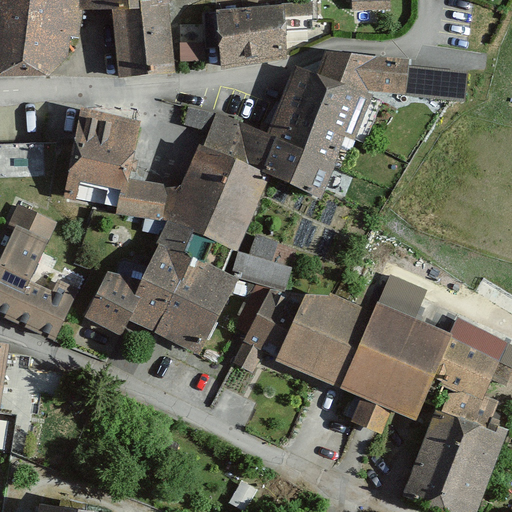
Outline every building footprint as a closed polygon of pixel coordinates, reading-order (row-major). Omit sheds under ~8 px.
[(0,0),(0,77),(46,75),(67,55),(67,39),(77,40),(80,12),(109,10),(119,80),(171,74),(166,7),(166,0),(0,0)] [(385,0),(350,0),(351,14),(386,13),(385,0)] [(279,8),(214,13),(219,71),(270,65),(282,55),(279,8)] [(182,41),(183,57),(205,56),(204,40),(182,41)] [(405,63),(323,55),(314,76),(291,70),(268,128),(260,125),(256,133),(214,116),(202,148),(266,177),(319,201),(343,140),(364,149),(382,105),(368,98),(369,94),(402,98),(405,63)] [(122,182),(134,122),(78,111),(60,198),(75,202),(79,183),(120,191),(122,182)] [(266,177),(202,148),(195,146),(177,189),(161,191),(158,222),(165,222),(155,244),(198,262),(209,241),(233,253),(266,177)] [(162,188),(122,182),(120,191),(114,217),(158,222),(161,191),(162,188)] [(53,226),(17,209),(9,225),(14,227),(45,242),(53,226)] [(45,242),(14,227),(0,255),(0,317),(51,342),(75,293),(55,283),(50,293),(26,282),(45,242)] [(293,254),(255,239),(248,259),(237,256),(231,276),(281,292),(293,254)] [(231,279),(198,262),(155,244),(134,285),(104,272),(82,318),(117,337),(124,323),(195,358),(231,279)] [(417,313),(427,287),(389,272),(379,298),(417,313)] [(297,306),(266,292),(231,366),(251,375),(261,354),(272,359),(297,306)] [(297,306),(272,359),(270,363),(359,399),(349,423),(377,435),(387,411),(410,421),(428,380),(448,336),(373,303),(369,313),(328,297),(301,296),(297,306)] [(505,346),(455,323),(448,336),(428,380),(462,395),(479,403),(481,399),(505,346)] [(445,398),(438,414),(484,430),(493,404),(481,399),(479,403),(462,395),(445,398)] [(434,511),(471,511),(499,436),(484,430),(438,414),(432,411),(400,500),(434,511)] [(0,416),(0,447),(7,448),(12,419),(0,416)]
